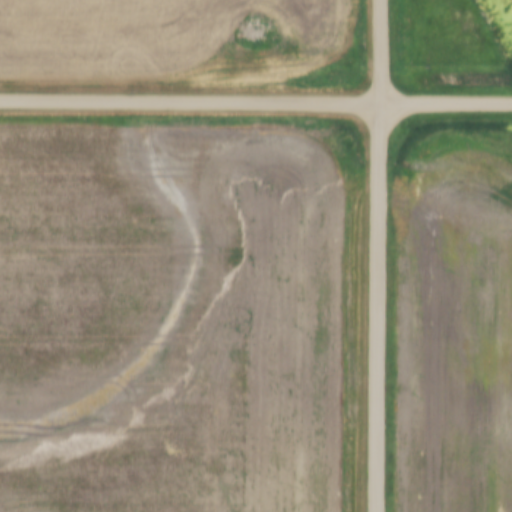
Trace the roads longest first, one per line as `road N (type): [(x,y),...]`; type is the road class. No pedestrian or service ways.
road 1 (tertiary): [(511,103),(0,98)]
road 2 (residential): [(380,511),(381,0)]
